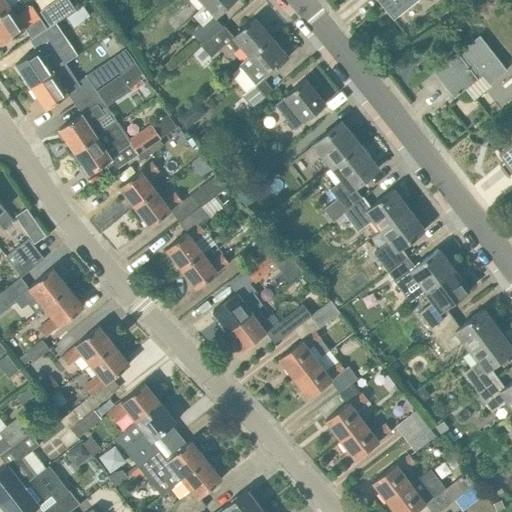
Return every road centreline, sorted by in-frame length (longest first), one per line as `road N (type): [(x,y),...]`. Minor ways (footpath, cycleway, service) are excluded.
road 1 (residential): [(337,511),(63,214),(5,125)]
road 2 (tertiary): [(511,267),(298,0)]
